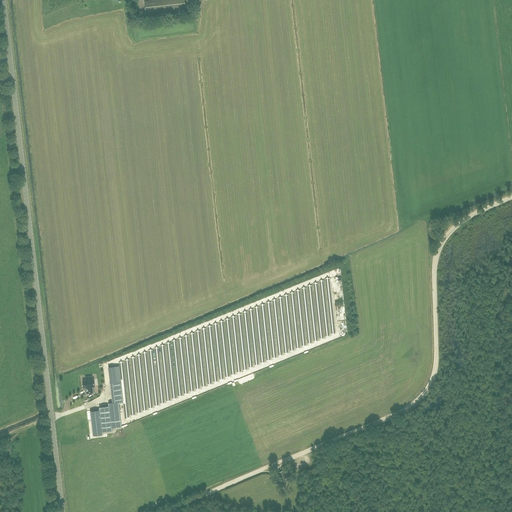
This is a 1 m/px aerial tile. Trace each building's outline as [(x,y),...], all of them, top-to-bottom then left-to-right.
[(146,13),(186,8),(184,0),(155,0),(145,1),(146,13)] [(334,334),(338,334),(334,299),(328,299),(329,301),(324,302),(326,320),(332,320),(334,334)] [(108,367),(110,382),(121,381),(119,366),(108,367)] [(94,379),(92,379),(91,379),(91,377),(86,378),(87,380),(83,380),(83,388),(87,387),(87,389),(86,389),(87,393),(93,393),(93,392),(95,392),(94,386),(95,386),(94,379)] [(121,426),(118,402),(123,401),(121,381),(110,382),(113,403),(108,403),(109,406),(99,407),(100,410),(90,411),(93,436),(102,434),(102,431),(112,430),(111,427),(121,426)] [(287,470),(285,470),(279,472),(281,480),(289,477),(287,470)]
